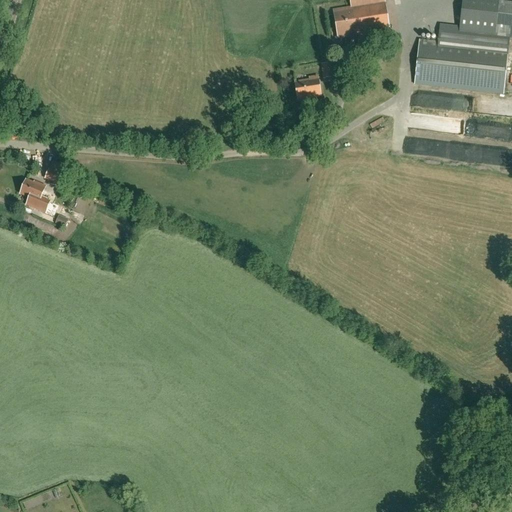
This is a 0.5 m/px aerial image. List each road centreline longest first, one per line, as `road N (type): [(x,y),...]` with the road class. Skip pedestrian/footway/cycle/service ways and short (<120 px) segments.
road 1 (unclassified): [(0,142),(204,158),(292,151),(322,138),(337,85)]
road 2 (unclassified): [(391,511),(449,493),(511,444)]
